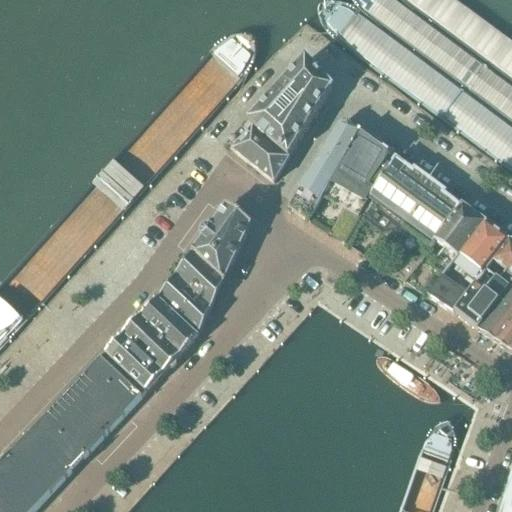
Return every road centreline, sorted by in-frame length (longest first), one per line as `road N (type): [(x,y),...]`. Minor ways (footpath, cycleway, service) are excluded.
road 1 (residential): [(62,511),(221,342),(267,215)]
road 2 (residential): [(208,162),(142,277),(0,428)]
road 3 (residential): [(511,382),(267,215)]
road 4 (residential): [(350,92),(511,212)]
road 5 (residential): [(267,215),(350,92)]
road 6 (residential): [(304,51),(208,162)]
